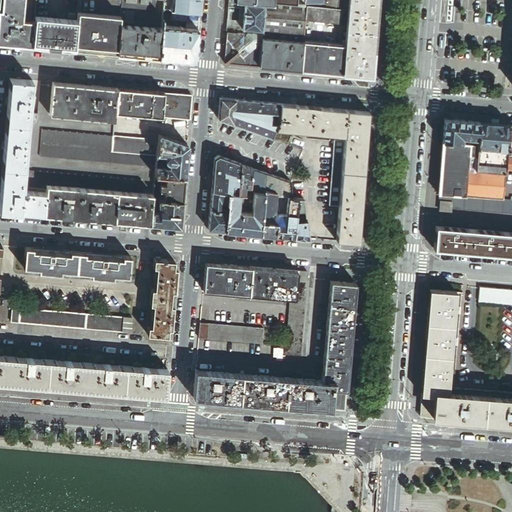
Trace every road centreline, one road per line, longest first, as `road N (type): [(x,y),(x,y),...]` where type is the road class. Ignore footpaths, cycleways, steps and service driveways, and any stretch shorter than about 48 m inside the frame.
road 1 (secondary): [(390,442),(178,425)]
road 2 (residential): [(403,261),(193,243)]
road 3 (residential): [(207,80),(414,99)]
road 4 (residential): [(0,61),(207,80)]
road 5 (residential): [(193,243),(0,227)]
road 6 (residential): [(193,243),(178,425)]
road 7 (tertiary): [(403,261),(390,442)]
road 8 (secondary): [(178,425),(0,410)]
road 9 (tertiary): [(414,99),(403,261)]
road 10 (primary): [(511,453),(390,442)]
